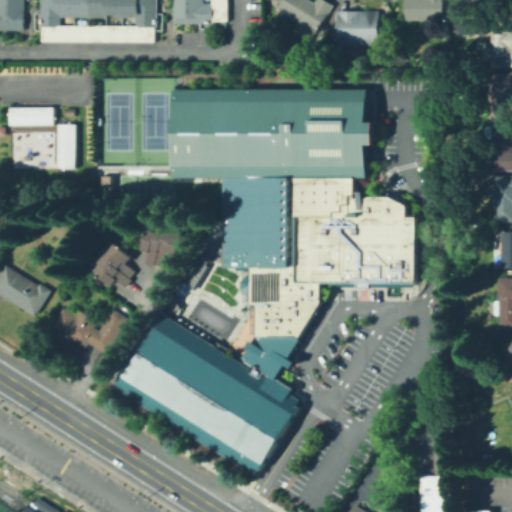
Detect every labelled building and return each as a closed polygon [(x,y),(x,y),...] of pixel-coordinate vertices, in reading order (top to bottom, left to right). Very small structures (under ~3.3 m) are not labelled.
[(27,0),(27,31),(0,31),(0,0),(27,0)] [(157,43),(45,42),(45,27),(43,27),(43,0),(161,0),(161,27),(158,27),(157,43)] [(208,24),(177,25),(176,0),(230,0),(231,22),(216,22),(216,24),(208,24)] [(313,41),(300,34),(305,25),(280,10),(285,0),(310,0),(317,4),(319,0),(327,0),(336,5),(319,33),(318,33),(313,41)] [(446,0),(446,21),(409,21),(409,0),(446,0)] [(382,46),(343,45),(342,12),(382,11),(382,46)] [(511,67),(494,67),(494,22),(511,22),(511,67)] [(511,118),(492,118),(493,73),(511,73),(511,118)] [(245,273),(252,273),(252,265),(222,265),(222,263),(222,175),(174,175),(174,87),(368,87),(368,119),(374,119),(374,142),(368,142),(368,175),(356,175),(356,196),(359,196),(359,189),(364,189),(364,196),(368,196),(368,194),(392,194),(406,203),(407,214),(416,214),(417,237),(419,237),(419,251),(416,251),(417,280),(413,280),(413,284),(368,285),(368,286),(361,286),(355,286),(355,285),(337,285),(292,358),(296,360),(294,363),(292,367),(288,365),(282,374),(295,382),(294,384),(298,386),(295,390),(304,396),(303,397),(259,469),(256,467),(252,472),(114,386),(161,310),(163,311),(241,360),(243,357),(240,355),(246,346),(245,345),(250,338),(251,338),(254,333),(257,335),(257,302),(251,302),(251,293),(245,293),(239,287),(239,279),(245,273)] [(63,114),(63,105),(72,105),(72,114),(63,114)] [(54,124),(10,125),(9,107),(53,106),(54,124)] [(58,123),(76,124),(75,167),(57,167),(58,123)] [(511,170),(498,170),(498,152),(496,152),(496,123),(511,123),(511,170)] [(100,195),(100,173),(113,173),(113,195),(100,195)] [(511,222),(498,222),(498,174),(511,174),(511,222)] [(144,262),(148,250),(139,246),(146,227),(154,230),(157,223),(167,227),(169,222),(187,228),(176,258),(165,254),(161,264),(153,261),(152,265),(144,262)] [(501,266),(511,266),(511,229),(501,230),(501,266)] [(125,285),(116,277),(110,283),(95,270),(100,264),(96,261),(102,254),(99,251),(111,238),(131,255),(125,260),(135,269),(129,276),(131,278),(125,285)] [(194,288),(181,279),(179,278),(194,255),(196,256),(200,249),(211,256),(209,257),(206,263),(209,264),(194,288)] [(34,314),(0,292),(0,268),(5,261),(37,282),(39,280),(50,287),(34,314)] [(511,329),(503,329),(503,277),(511,277),(511,329)] [(106,352),(87,340),(84,345),(49,324),(61,304),(74,312),(77,307),(96,319),(92,325),(97,328),(111,305),(128,316),(106,352)] [(511,337),(500,342),(511,373),(511,337)] [(448,511),(419,511),(419,472),(433,472),(433,449),(447,449),(448,511)] [(56,511),(47,511),(32,503),(37,495),(59,509),(56,511)] [(346,511),(353,501),(369,511),(346,511)]
